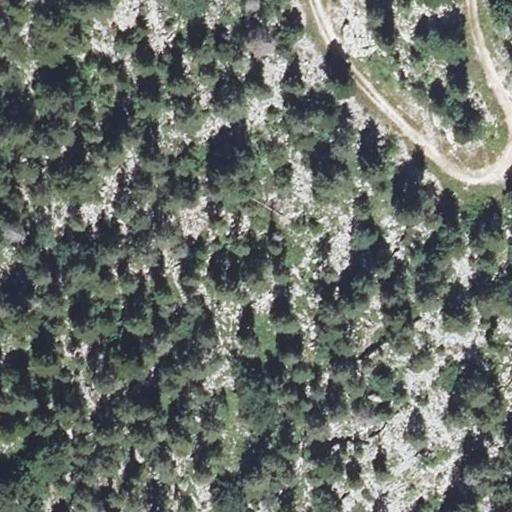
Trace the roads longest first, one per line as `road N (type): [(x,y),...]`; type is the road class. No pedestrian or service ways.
road 1 (track): [(511,171),(477,177),(449,169),(410,137),(365,93),(312,0)]
road 2 (track): [(477,0),(511,116)]
